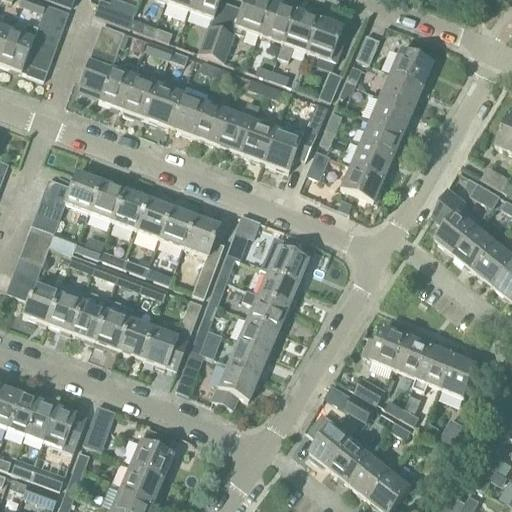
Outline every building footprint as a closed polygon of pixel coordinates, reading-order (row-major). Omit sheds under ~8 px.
[(35,0),(69,12),(73,0),(35,0)] [(187,15),(192,0),(165,0),(163,7),(187,15)] [(192,0),(187,15),(211,24),(219,0),(192,0)] [(242,42),(245,35),(257,40),(269,7),(250,0),(243,0),(232,31),(234,32),(232,37),(242,42)] [(127,34),(131,24),(132,19),(108,10),(109,9),(99,5),(93,21),(127,34)] [(281,49),(293,15),(269,7),(257,40),(281,49)] [(63,30),(67,18),(45,10),(41,22),(63,30)] [(304,57),(316,24),(293,15),(281,49),(276,62),(287,66),(292,53),(304,57)] [(59,41),(63,30),(41,22),(36,33),(59,41)] [(316,24),(304,57),(335,69),(348,34),(340,31),(339,32),(316,24)] [(151,42),(154,32),(139,27),(135,37),(151,42)] [(36,33),(25,29),(21,40),(9,35),(0,59),(0,71),(20,79),(20,78),(24,79),(24,80),(43,87),(46,77),(31,71),(23,68),(28,57),(32,45),(36,33)] [(118,50),(123,38),(100,30),(95,42),(118,50)] [(218,39),(219,35),(206,30),(196,58),(209,63),(218,39)] [(0,59),(9,35),(0,31),(0,59)] [(154,32),(151,42),(167,48),(170,38),(154,32)] [(59,41),(36,33),(32,45),(54,53),(59,41)] [(231,39),(219,35),(218,39),(209,63),(221,67),(231,39)] [(368,69),(377,46),(364,41),(355,64),(368,69)] [(114,62),(118,50),(95,42),(91,54),(114,62)] [(50,65),(55,53),(54,53),(32,45),(28,57),(50,65)] [(167,63),(171,55),(148,46),(144,56),(167,65),(167,63)] [(110,73),(114,62),(91,54),(86,65),(109,74),(110,74),(105,86),(101,97),(98,107),(122,116),(135,83),(134,82),(137,73),(124,68),(121,77),(110,73)] [(167,63),(167,65),(183,71),(187,61),(171,55),(167,63)] [(388,78),(421,92),(425,93),(430,82),(427,80),(431,69),(398,55),(388,78)] [(47,75),(50,65),(28,57),(23,68),(31,71),(46,77),(47,75)] [(105,86),(110,74),(109,74),(86,65),(82,77),(105,86)] [(215,82),(218,72),(202,67),(199,76),(215,82)] [(267,85),(271,76),(254,70),(251,79),(267,85)] [(344,87),(354,91),(361,75),(351,71),(344,87)] [(218,72),(215,82),(232,88),(235,78),(218,72)] [(271,76),(267,85),(285,91),(288,83),(271,76)] [(101,97),(105,86),(82,77),(78,89),(94,95),(101,97)] [(411,116),(421,92),(388,78),(378,101),(411,116)] [(340,85),(327,79),(323,88),(318,103),(330,108),(340,85)] [(146,125),(159,91),(157,91),(160,84),(149,80),(146,87),(135,83),(122,116),(146,125)] [(262,100),(266,90),(247,84),(244,93),(262,100)] [(348,106),(354,91),(344,87),(338,102),(348,106)] [(266,90),(262,100),(278,105),(281,96),(266,90)] [(353,104),(364,110),(371,95),(359,90),(353,104)] [(169,134),(182,100),(159,91),(146,125),(169,134)] [(193,143),(206,109),(182,100),(169,134),(193,143)] [(401,139),(411,116),(378,101),(368,125),(401,139)] [(241,160),(253,126),(252,126),(257,112),(245,107),(240,121),(230,118),(218,152),(241,160)] [(218,152),(230,118),(206,109),(193,143),(218,152)] [(305,167),(325,113),(315,109),(306,134),(292,129),(289,139),(277,135),(264,169),(288,178),(294,163),(305,167)] [(325,133),(334,137),(340,122),(331,118),(325,133)] [(511,159),(511,121),(507,119),(494,152),(511,159)] [(391,162),(401,139),(368,125),(358,147),(391,162)] [(264,169),(277,135),(253,126),(241,160),(264,169)] [(327,153),(334,137),(325,133),(317,149),(327,153)] [(381,185),(391,162),(358,147),(348,170),(381,185)] [(318,186),(328,162),(314,157),(305,180),(318,186)] [(371,210),(381,185),(348,170),(337,195),(371,210)] [(502,197),(507,187),(510,183),(488,171),(480,184),(502,197)] [(88,219),(99,187),(74,178),(69,193),(47,184),(38,208),(39,208),(61,216),(64,210),(88,219)] [(469,184),(465,189),(470,201),(477,189),(469,184)] [(112,228),(124,196),(99,187),(88,219),(112,228)] [(511,190),(507,187),(502,197),(511,202),(511,190)] [(491,214),(493,212),(499,201),(477,188),(477,189),(470,201),(491,214)] [(455,262),(477,234),(457,219),(464,209),(463,208),(462,210),(447,198),(448,196),(447,195),(431,223),(432,224),(433,221),(446,231),(434,245),(455,262)] [(136,237),(147,205),(124,196),(112,228),(136,237)] [(159,245),(171,214),(147,205),(136,237),(159,245)] [(511,209),(506,206),(501,214),(511,220),(511,209)] [(57,228),(61,216),(39,208),(38,208),(34,219),(35,219),(57,228)] [(183,254),(195,223),(171,214),(159,245),(183,254)] [(53,239),(57,228),(35,219),(34,219),(30,231),(53,239)] [(195,223),(183,254),(205,262),(191,300),(203,304),(223,250),(212,246),(217,231),(195,223)] [(49,250),(53,239),(30,231),(26,242),(49,250)] [(455,262),(474,277),(496,249),(477,234),(455,262)] [(225,261),(237,266),(243,251),(244,251),(248,242),(234,237),(225,261)] [(45,262),(49,250),(26,242),(22,253),(45,262)] [(269,251),(276,254),(267,277),(296,289),(306,266),(287,259),(291,251),(273,243),(269,251)] [(98,266),(101,256),(77,247),(76,251),(74,257),(98,266)] [(494,293),(511,269),(511,250),(506,258),(496,249),(474,277),(494,293)] [(7,252),(3,267),(14,269),(17,254),(7,252)] [(40,273),(45,262),(22,253),(17,264),(18,265),(40,273)] [(122,274),(126,265),(101,256),(98,266),(122,274)] [(92,280),(95,270),(72,261),(68,272),(92,280)] [(237,267),(237,266),(225,261),(216,285),(217,285),(224,288),(233,265),(237,267)] [(145,283),(149,273),(147,273),(150,267),(139,263),(137,269),(126,265),(122,274),(145,283)] [(36,284),(40,273),(18,265),(17,264),(13,276),(36,284)] [(511,269),(494,293),(511,307),(511,269)] [(116,289),(120,279),(95,270),(92,280),(116,289)] [(149,273),(145,283),(168,291),(171,282),(149,273)] [(33,291),(36,284),(13,276),(5,299),(26,307),(21,321),(46,331),(58,300),(33,291)] [(296,289),(267,277),(257,300),(257,301),(286,313),(292,298),(296,289)] [(139,298),(143,287),(120,279),(116,289),(139,298)] [(215,312),(224,288),(217,285),(207,309),(215,312)] [(143,287),(139,298),(152,303),(156,292),(143,287)] [(257,301),(257,300),(244,296),(240,307),(252,311),(247,324),(248,324),(276,336),(286,313),(257,301)] [(70,340),(81,309),(58,300),(46,331),(70,340)] [(153,336),(141,366),(164,375),(164,374),(175,378),(201,310),(188,305),(174,344),(153,336)] [(93,348),(105,318),(81,309),(70,340),(93,348)] [(207,336),(216,312),(215,312),(207,309),(199,332),(207,336)] [(117,357),(128,327),(105,318),(93,348),(92,351),(93,352),(102,356),(104,355),(105,353),(117,357)] [(266,360),(276,336),(248,324),(247,324),(237,348),(266,360)] [(141,366),(153,336),(128,327),(117,357),(141,366)] [(198,359),(207,336),(199,332),(190,356),(198,359)] [(370,365),(394,375),(394,374),(408,342),(384,332),(378,347),(369,343),(361,361),(370,365)] [(417,384),(417,383),(430,351),(408,342),(394,374),(394,375),(417,384)] [(257,382),(266,360),(237,348),(228,370),(257,382)] [(440,394),(454,362),(430,351),(417,383),(417,384),(413,393),(424,398),(427,389),(440,394)] [(203,361),(198,359),(190,356),(181,381),(194,385),(203,361)] [(454,362),(440,394),(463,403),(476,371),(454,362)] [(247,407),(257,382),(228,370),(212,407),(232,416),(237,403),(247,407)] [(377,413),(384,400),(362,386),(354,399),(377,413)] [(332,391),(324,403),(344,414),(351,402),(332,391)] [(0,433),(4,435),(17,400),(0,393),(0,433)] [(418,414),(423,404),(409,397),(404,408),(418,414)] [(22,441),(36,407),(17,400),(4,435),(22,441)] [(366,427),(373,414),(352,402),(345,414),(366,427)] [(397,424),(403,414),(389,405),(383,416),(397,424)] [(41,448),(54,414),(36,407),(22,441),(41,448)] [(54,414),(41,448),(59,455),(72,460),(85,423),(73,419),(72,421),(54,414)] [(403,414),(397,424),(413,433),(419,423),(403,414)] [(321,468),(329,475),(352,447),(332,431),(334,429),(323,419),(307,437),(318,447),(309,458),(321,468)] [(391,435),(395,427),(381,419),(376,427),(391,435)] [(94,455),(104,432),(90,427),(81,450),(94,455)] [(395,427),(391,435),(406,445),(411,437),(395,427)] [(438,448),(448,454),(447,455),(454,460),(469,435),(461,431),(460,433),(451,427),(438,448)] [(131,470),(162,483),(171,463),(167,461),(173,446),(146,434),(140,449),(131,470)] [(348,490),(371,463),(352,447),(329,475),(348,490)] [(447,455),(448,454),(438,448),(437,448),(422,474),(432,480),(444,460),(447,455)] [(73,474),(81,477),(87,462),(78,458),(73,474)] [(0,473),(6,476),(9,467),(0,463),(0,473)] [(368,507),(391,479),(371,463),(348,490),(368,507)] [(487,472),(495,477),(496,477),(496,478),(502,468),(493,463),(487,472)] [(152,507),(162,483),(131,470),(120,493),(121,494),(152,507)] [(63,482),(33,471),(28,485),(58,496),(63,482)] [(495,477),(487,472),(486,472),(480,482),(489,488),(496,477),(495,477)] [(73,501),(81,477),(73,474),(65,497),(72,500),(73,501)] [(391,479),(368,507),(374,511),(395,511),(410,495),(391,479)] [(23,500),(26,490),(11,485),(8,495),(23,500)] [(26,490),(23,500),(36,505),(40,495),(26,490)] [(149,511),(152,507),(121,494),(120,493),(112,511),(149,511)] [(67,511),(72,500),(65,497),(59,511),(67,511)] [(482,511),(498,511),(501,507),(488,498),(480,510),(482,511)] [(462,511),(475,511),(478,507),(469,501),(462,511)]
